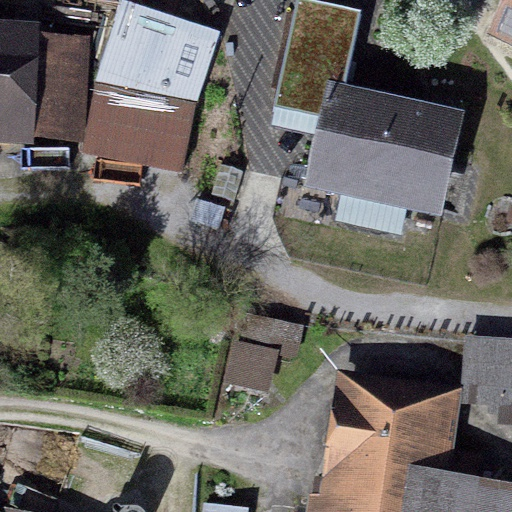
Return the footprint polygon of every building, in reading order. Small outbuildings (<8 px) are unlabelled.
[(511,0),(508,0),(492,35),(511,43),(511,0)] [(216,34),(126,3),(98,83),(88,148),(185,163),(194,102),(216,34)] [(330,125),(335,103),(340,104),(358,21),(299,8),(276,113),(330,125)] [(38,25),(0,23),(0,137),(34,139),(34,135),(38,37),(38,25)] [(86,39),(38,37),(34,135),(82,137),(86,39)] [(452,129),(340,104),(335,103),(330,125),(316,186),(434,212),(452,129)] [(242,311),(235,340),(275,350),(297,355),(304,326),(242,311)] [(265,391),(275,350),(235,340),(225,381),(265,391)] [(511,352),(471,351),(468,416),(511,417),(511,352)] [(511,511),(511,499),(449,492),(460,403),(342,388),(326,511),(511,511)]
